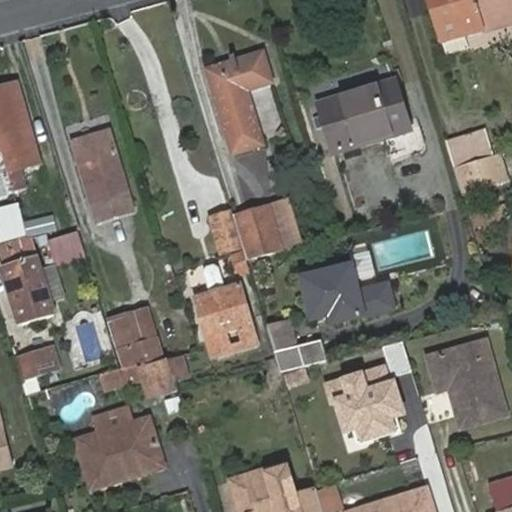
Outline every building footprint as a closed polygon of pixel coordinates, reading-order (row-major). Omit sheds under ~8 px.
[(511,0),(431,0),(448,56),(468,50),(464,38),(511,23),(511,0)] [(208,70),(233,154),(263,145),(246,91),(271,83),(262,53),(208,70)] [(318,99),(334,152),(409,129),(393,76),(318,99)] [(17,85),(0,88),(0,140),(3,150),(1,151),(6,170),(12,193),(27,189),(21,168),(39,163),(17,85)] [(486,129),(446,142),(450,154),(454,168),(495,156),(486,129)] [(74,144),(98,220),(132,210),(109,133),(74,144)] [(500,158),(454,171),(461,191),(506,177),(500,158)] [(506,177),(461,191),(462,196),(508,182),(506,177)] [(273,205),(286,251),(303,246),(290,200),(273,205)] [(18,204),(15,205),(0,208),(0,231),(2,240),(26,233),(18,204)] [(233,216),(247,261),(286,251),(273,205),(264,207),(243,213),(233,216)] [(243,250),(231,210),(207,217),(219,257),(243,250)] [(479,211),(468,215),(473,233),(485,230),(479,211)] [(77,233),(48,241),(52,255),(56,267),(85,258),(77,233)] [(31,237),(27,238),(0,246),(0,252),(22,325),(54,316),(31,237)] [(233,254),(238,272),(247,270),(242,252),(233,254)] [(351,265),(300,278),(311,320),(330,315),(332,324),(393,308),(387,283),(357,290),(351,265)] [(196,299),(213,357),(257,346),(240,286),(196,299)] [(156,358),(163,355),(148,308),(135,312),(110,319),(124,367),(128,366),(156,358)] [(302,368),(326,362),(321,342),(296,348),(289,323),(267,328),(281,373),(302,368)] [(507,417),(486,342),(426,358),(436,393),(449,390),(459,431),(507,417)] [(404,343),(384,348),(393,378),(412,372),(404,343)] [(27,383),(34,381),(60,373),(53,349),(19,358),(27,383)] [(149,398),(177,390),(176,385),(168,361),(141,369),(149,398)] [(124,367),(121,368),(112,371),(99,375),(104,391),(132,383),(128,366),(124,367)] [(385,369),(328,386),(334,405),(346,402),(358,445),(403,432),(385,369)] [(31,395),(38,393),(34,381),(27,383),(31,395)] [(94,417),(99,434),(132,425),(127,409),(94,417)] [(0,416),(0,469),(12,467),(0,416)] [(132,425),(99,434),(78,441),(92,489),(163,467),(149,419),(132,425)] [(321,511),(315,490),(297,495),(287,464),(231,481),(241,511),(321,511)] [(497,511),(511,511),(511,479),(489,485),(497,511)] [(351,511),(434,511),(427,490),(351,511)]
